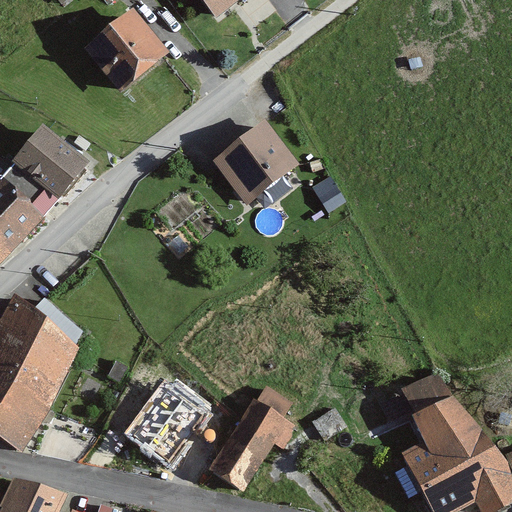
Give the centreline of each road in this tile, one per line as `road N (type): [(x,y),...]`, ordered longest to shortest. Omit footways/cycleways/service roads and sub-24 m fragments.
road 1 (track): [(0,285),(360,0)]
road 2 (residential): [(255,511),(0,458)]
